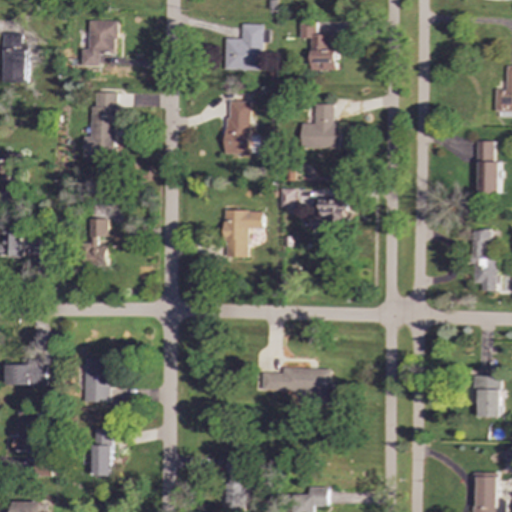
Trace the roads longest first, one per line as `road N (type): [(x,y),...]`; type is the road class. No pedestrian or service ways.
road 1 (residential): [(511,321),(0,312)]
road 2 (residential): [(414,511),(421,0)]
road 3 (residential): [(171,0),(166,511)]
road 4 (residential): [(392,0),(387,511)]
